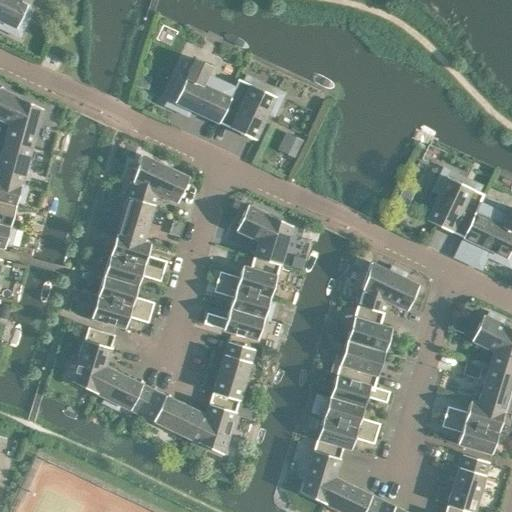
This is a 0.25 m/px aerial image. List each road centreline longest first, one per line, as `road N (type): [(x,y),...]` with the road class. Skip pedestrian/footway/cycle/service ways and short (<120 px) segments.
road 1 (residential): [(450,267),(221,160)]
road 2 (residential): [(221,160),(0,56)]
road 3 (residential): [(450,267),(385,487)]
road 4 (residential): [(221,160),(161,369)]
